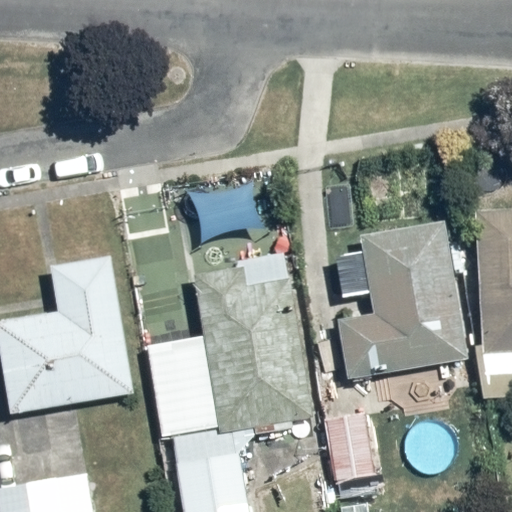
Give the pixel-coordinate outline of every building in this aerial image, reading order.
[(511,214),(481,217),(492,402),(511,401),(511,214)] [(361,237),(374,317),(339,323),(348,379),(468,359),(445,223),(361,237)] [(0,325),(0,347),(12,416),(134,395),(111,259),(49,270),(57,316),(0,325)] [(290,260),(191,276),(201,336),(144,345),(160,447),(174,445),(184,511),(249,511),(241,460),(254,440),(318,429),(290,260)] [(362,413),(323,420),(332,483),(371,477),(362,413)] [(99,511),(95,477),(0,488),(0,511),(99,511)]
